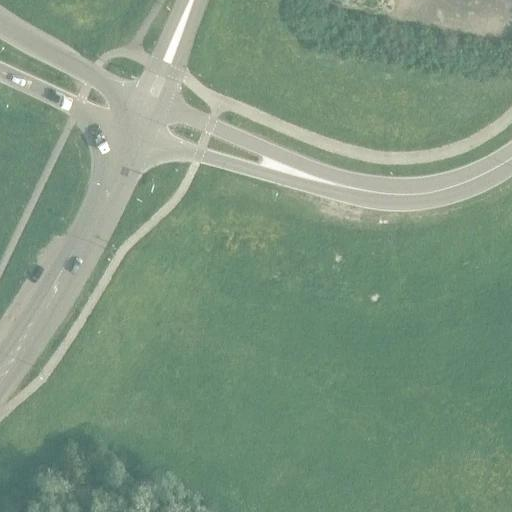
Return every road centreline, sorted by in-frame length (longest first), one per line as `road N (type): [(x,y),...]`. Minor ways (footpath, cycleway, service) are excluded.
road 1 (tertiary): [(0,367),(96,222),(134,133)]
road 2 (unclassified): [(134,133),(345,187)]
road 3 (unclassified): [(345,187),(148,100)]
road 4 (unclassified): [(511,156),(426,191),(345,187)]
road 5 (trunk): [(148,100),(0,26)]
road 6 (trunk): [(0,70),(134,133)]
